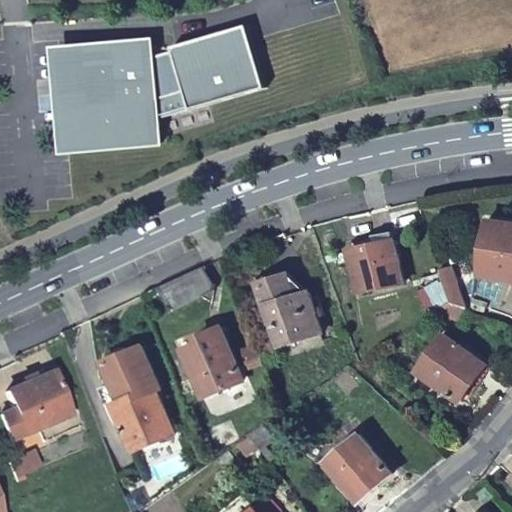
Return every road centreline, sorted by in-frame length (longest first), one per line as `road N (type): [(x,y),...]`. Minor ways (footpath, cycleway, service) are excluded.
road 1 (secondary): [(0,304),(280,181),(511,131)]
road 2 (residential): [(406,511),(511,412)]
